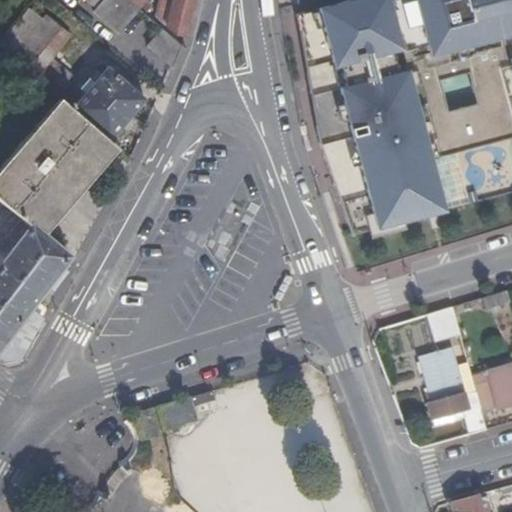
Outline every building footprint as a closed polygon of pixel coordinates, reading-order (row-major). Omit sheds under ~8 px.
[(182,49),(149,20),(124,0),(95,0),(90,6),(139,48),(143,44),(173,70),(178,61),(181,52),(182,49)] [(124,0),(149,20),(155,11),(145,3),(147,0),(124,0)] [(166,26),(180,38),(185,40),(194,0),(161,0),(160,5),(170,7),(166,26)] [(511,0),(348,0),(296,14),(318,144),(352,236),(442,210),(427,160),(511,134),(511,0)] [(9,55),(34,77),(36,79),(50,62),(69,38),(43,16),(24,38),(9,55)] [(24,38),(14,28),(0,44),(0,47),(8,54),(9,55),(24,38)] [(62,93),(71,81),(50,62),(36,79),(57,97),(72,110),(77,105),(62,93)] [(77,105),(72,110),(111,143),(145,103),(106,70),(77,105)] [(0,165),(0,202),(26,224),(41,236),(114,146),(111,143),(72,110),(57,97),(0,165)] [(43,319),(32,311),(52,284),(70,260),(29,230),(0,268),(0,355),(5,359),(21,358),(43,319)] [(292,278),(280,271),(272,285),(284,292),(292,278)] [(503,290),(482,297),(485,308),(506,302),(503,290)] [(433,312),(436,323),(454,318),(451,306),(433,312)] [(475,392),(463,396),(454,365),(449,347),(418,356),(431,399),(423,400),(427,418),(460,409),(467,432),(485,427),(480,408),(475,392)] [(470,375),(466,362),(454,365),(463,396),(475,392),(470,375)] [(475,392),(480,408),(511,398),(511,362),(470,375),(475,392)] [(214,391),(194,398),(196,406),(216,400),(214,391)] [(194,398),(160,408),(167,431),(201,421),(196,406),(194,398)] [(155,410),(136,417),(144,442),(163,436),(155,410)] [(511,481),(483,490),(485,496),(511,488),(511,481)] [(454,511),(488,511),(485,496),(483,490),(451,499),(454,511)]
